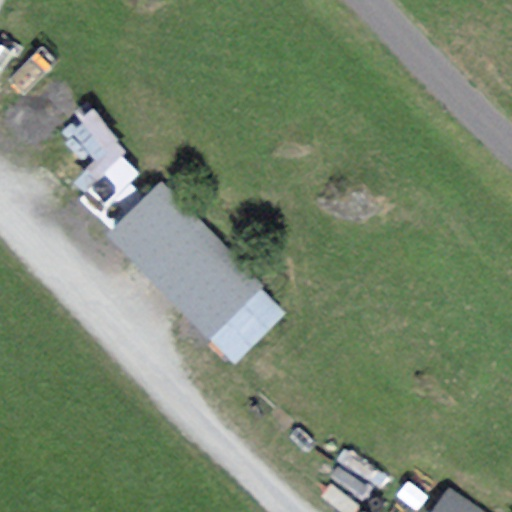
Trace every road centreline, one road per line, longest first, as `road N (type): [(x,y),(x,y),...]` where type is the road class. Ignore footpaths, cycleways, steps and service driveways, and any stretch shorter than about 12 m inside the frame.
road 1 (track): [(0,197),(191,428),(281,511)]
road 2 (tertiary): [(511,147),(361,0)]
